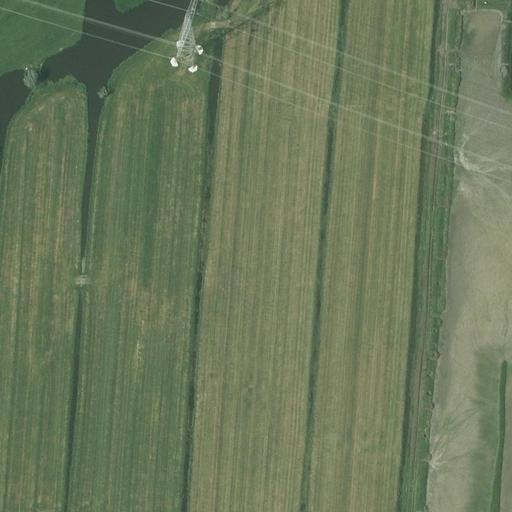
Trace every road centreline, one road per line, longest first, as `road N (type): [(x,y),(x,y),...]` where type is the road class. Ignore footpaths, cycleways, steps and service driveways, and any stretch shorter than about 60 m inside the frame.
road 1 (track): [(427,0),(409,229)]
road 2 (track): [(511,114),(324,98)]
